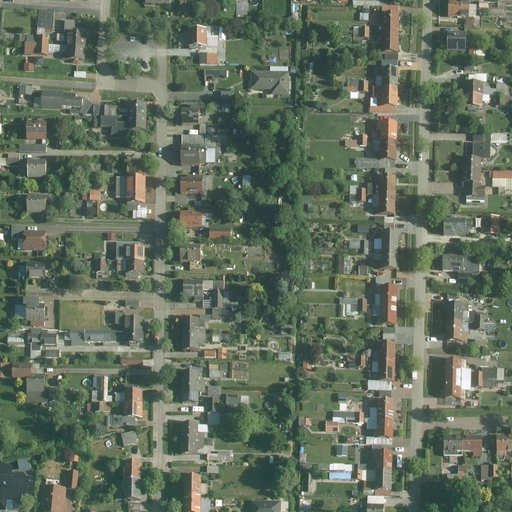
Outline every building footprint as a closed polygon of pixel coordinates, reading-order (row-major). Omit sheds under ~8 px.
[(470,3),(448,3),(448,21),(469,21),(470,3)] [(54,31),(55,13),(40,12),(39,30),(54,31)] [(400,35),(400,16),(379,15),(379,24),(383,24),(383,35),(400,35)] [(69,48),(87,49),(88,36),(84,36),(85,31),(77,31),(77,24),(66,23),(66,43),(70,43),(69,48)] [(213,31),(189,30),(189,51),(218,51),(218,39),(213,39),(213,31)] [(399,55),(400,35),(383,35),(383,46),(379,46),(378,54),(399,55)] [(465,56),(465,37),(446,36),(445,55),(465,56)] [(50,38),(28,37),(28,45),(50,46),(50,38)] [(50,46),(28,45),(27,53),(38,53),(38,56),(49,57),(50,46)] [(87,63),(87,49),(69,48),(69,54),(64,54),(64,62),(87,63)] [(382,76),(382,87),(398,87),(398,69),(378,68),(378,76),(382,76)] [(226,70),(204,70),(204,76),(212,76),(212,79),(227,79),(226,70)] [(289,72),(251,71),(251,89),(271,89),(270,94),(289,95),(289,72)] [(464,86),(463,98),(482,98),(482,86),(485,86),(485,79),(475,79),(475,86),(464,86)] [(378,107),(397,107),(398,87),(382,87),(373,86),(373,98),(379,98),(378,107)] [(32,87),(19,87),(19,97),(31,97),(32,87)] [(75,93),(42,91),(40,108),(61,110),(62,106),(82,108),(83,97),(75,97),(75,93)] [(236,91),(221,91),(221,100),(236,100),(236,91)] [(482,98),(463,98),(463,111),(468,111),(467,114),(475,114),(475,111),(482,111),(482,98)] [(146,115),(146,102),(127,102),(127,115),(146,115)] [(182,108),(182,125),(198,125),(199,117),(205,117),(206,105),(188,105),(188,108),(182,108)] [(146,130),(146,115),(127,115),(127,122),(116,122),(116,116),(101,116),(100,127),(111,127),(111,135),(133,135),(133,130),(146,130)] [(46,139),(47,122),(26,122),(26,139),(46,139)] [(381,142),(397,142),(397,122),(376,122),(376,131),(381,131),(381,142)] [(490,134),(472,133),(472,141),(490,142),(490,134)] [(494,143),(509,143),(508,133),(493,134),(494,143)] [(397,142),(381,142),(381,152),(376,152),(376,160),(397,161),(397,142)] [(461,158),(461,171),(480,171),(480,159),(489,160),(489,143),(472,143),(471,158),(461,158)] [(206,146),(181,145),(181,166),(199,166),(199,163),(205,163),(206,146)] [(1,167),(22,167),(22,154),(10,155),(10,159),(1,159),(1,167)] [(45,177),(45,162),(26,161),(25,176),(45,177)] [(118,166),(108,166),(108,174),(118,175),(118,166)] [(480,171),(461,171),(461,183),(465,183),(465,197),(466,197),(485,198),(485,186),(480,186),(480,171)] [(511,188),(511,173),(493,173),(493,189),(511,188)] [(181,179),(181,193),(202,194),(203,176),(188,175),(187,179),(181,179)] [(375,175),(375,183),(368,183),(368,195),(379,195),(395,195),(396,175),(375,175)] [(126,189),(145,189),(145,177),(127,176),(126,189)] [(145,203),(145,189),(126,189),(126,211),(137,211),(137,203),(145,203)] [(100,192),(90,192),(90,202),(100,202),(100,192)] [(395,215),(395,195),(379,195),(379,207),(375,207),(375,215),(395,215)] [(45,212),(45,197),(26,196),(26,212),(45,212)] [(181,212),(181,227),(201,227),(201,208),(188,208),(188,212),(181,212)] [(499,217),(481,217),(481,231),(499,231),(499,217)] [(464,219),(442,218),(442,235),(464,236),(464,219)] [(22,250),(45,251),(45,231),(25,231),(25,225),(12,225),(12,240),(22,240),(22,250)] [(230,228),(210,228),(209,240),(230,240),(230,228)] [(382,252),(399,252),(399,232),(379,231),(379,239),(383,240),(382,252)] [(200,245),(180,245),(180,261),(200,261),(200,245)] [(126,261),(144,261),(144,248),(126,248),(126,261)] [(93,260),(107,261),(107,250),(100,250),(100,253),(94,252),(93,260)] [(377,269),(398,270),(399,252),(382,252),(382,261),(378,260),(377,269)] [(462,256),(442,255),(441,271),(458,271),(461,272),(462,256)] [(341,275),(353,275),(353,257),(341,257),(341,275)] [(92,273),(106,273),(107,261),(93,260),(92,273)] [(144,261),(126,261),(125,278),(138,278),(138,273),(144,273),(144,261)] [(45,280),(45,265),(26,265),(26,280),(45,280)] [(362,267),(361,274),(369,275),(370,267),(362,267)] [(223,282),(183,281),(183,297),(195,297),(195,302),(202,302),(202,290),(213,290),(213,308),(223,308),(223,282)] [(381,306),(397,306),(397,287),(377,287),(377,294),(381,294),(381,306)] [(26,321),(44,321),(45,304),(38,304),(38,298),(22,298),(22,305),(26,305),(26,321)] [(446,303),(446,321),(461,322),(461,311),(467,311),(467,304),(446,303)] [(376,316),(376,325),(397,325),(397,306),(381,306),(381,316),(376,316)] [(124,330),(144,330),(144,318),(125,318),(125,313),(116,313),(116,324),(124,325),(124,330)] [(182,319),(182,335),(205,335),(205,320),(211,320),(211,316),(199,316),(199,319),(182,319)] [(461,322),(446,321),(445,341),(466,341),(466,334),(461,333),(461,322)] [(388,338),(397,339),(398,329),(389,328),(388,338)] [(31,334),(28,334),(27,345),(31,345),(31,351),(40,351),(40,348),(57,348),(57,334),(48,334),(48,330),(31,330),(31,334)] [(143,343),(144,330),(124,330),(124,343),(129,343),(129,346),(138,346),(138,343),(143,343)] [(115,331),(70,331),(70,347),(85,347),(85,343),(115,342),(115,331)] [(24,334),(7,334),(7,345),(24,346),(24,334)] [(205,335),(182,335),(182,350),(199,351),(200,345),(205,345),(205,335)] [(379,362),(396,363),(396,343),(375,343),(375,352),(380,352),(379,362)] [(220,359),(229,359),(229,346),(221,346),(220,359)] [(466,361),(444,361),(444,379),(461,380),(461,369),(466,369),(466,361)] [(374,373),(374,382),(395,382),(396,363),(379,362),(379,373),(374,373)] [(31,376),(31,364),(12,364),(11,378),(26,378),(26,402),(47,403),(47,398),(44,398),(44,376),(31,376)] [(212,378),(221,378),(221,366),(212,365),(212,378)] [(181,372),(181,387),(205,387),(205,381),(199,381),(199,372),(181,372)] [(107,412),(106,378),(94,378),(95,412),(107,412)] [(461,380),(444,379),(444,399),(465,399),(465,392),(460,391),(461,380)] [(205,387),(181,387),(181,403),(199,403),(199,393),(205,393),(205,387)] [(68,390),(61,398),(68,403),(74,395),(68,390)] [(142,405),(142,392),(124,392),(124,404),(142,405)] [(251,405),(250,395),(228,397),(229,406),(251,405)] [(208,399),(208,414),(219,413),(223,413),(223,403),(218,403),(218,399),(208,399)] [(394,401),(373,400),(373,409),(378,409),(378,419),(394,420),(394,401)] [(142,405),(124,404),(124,417),(113,417),(113,427),(135,427),(135,418),(141,418),(142,405)] [(219,413),(208,414),(208,425),(219,425),(219,413)] [(394,439),(394,420),(378,419),(377,430),(373,430),(372,438),(394,439)] [(198,423),(181,423),(181,438),(204,439),(204,433),(198,433),(198,423)] [(137,444),(134,432),(121,435),(124,447),(137,444)] [(481,436),(462,437),(462,452),(473,453),(473,457),(481,457),(481,436)] [(511,436),(497,436),(496,456),(505,456),(505,453),(511,452),(511,436)] [(462,452),(462,437),(443,437),(443,457),(462,457),(462,452)] [(204,439),(181,438),(181,455),(197,455),(197,449),(203,449),(203,446),(204,445),(204,439)] [(80,452),(70,451),(70,462),(79,462),(80,452)] [(376,471),(392,472),(393,452),(372,452),(372,461),(376,461),(376,471)] [(141,482),(141,463),(123,462),(123,481),(141,482)] [(26,498),(28,478),(11,476),(13,468),(0,463),(0,503),(2,504),(2,507),(4,507),(4,510),(12,511),(12,506),(20,506),(21,498),(26,498)] [(489,481),(489,466),(480,467),(480,481),(489,481)] [(498,479),(498,466),(489,466),(489,479),(498,479)] [(372,483),(372,491),(392,491),(392,472),(376,471),(376,483),(372,483)] [(76,491),(78,472),(69,472),(67,490),(76,491)] [(186,477),(185,499),(201,499),(201,477),(186,477)] [(141,500),(141,482),(123,481),(123,500),(141,500)] [(64,507),(66,489),(43,487),(41,511),(62,511),(63,507),(64,507)] [(200,511),(201,499),(185,499),(184,511),(200,511)] [(279,511),(280,501),(250,500),(249,511),(279,511)]
